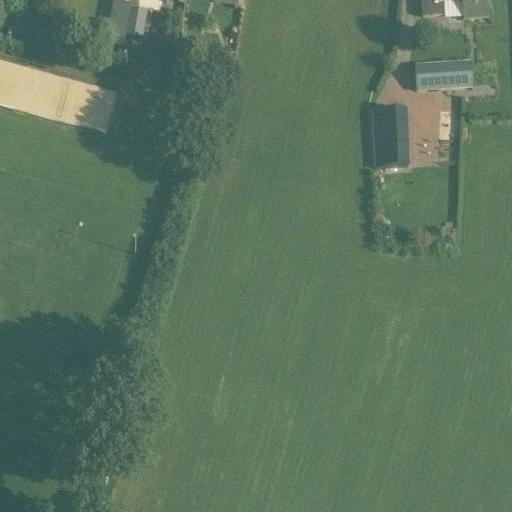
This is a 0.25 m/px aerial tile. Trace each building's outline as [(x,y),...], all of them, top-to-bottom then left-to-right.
[(0,0),(0,15),(9,18),(13,0),(31,0),(49,5),(50,0),(0,0)] [(130,0),(113,0),(110,19),(127,22),(130,0)] [(212,0),(211,5),(237,10),(238,0),(212,0)] [(465,21),(488,20),(486,0),(433,0),(433,3),(421,4),(422,20),(444,18),(443,5),(464,4),(465,21)] [(150,35),(147,54),(174,57),(177,39),(150,35)] [(231,54),(199,49),(197,66),(228,71),(231,54)] [(473,90),(471,65),(415,69),(417,94),(473,90)] [(410,169),(407,112),(371,114),(374,171),(410,169)]
